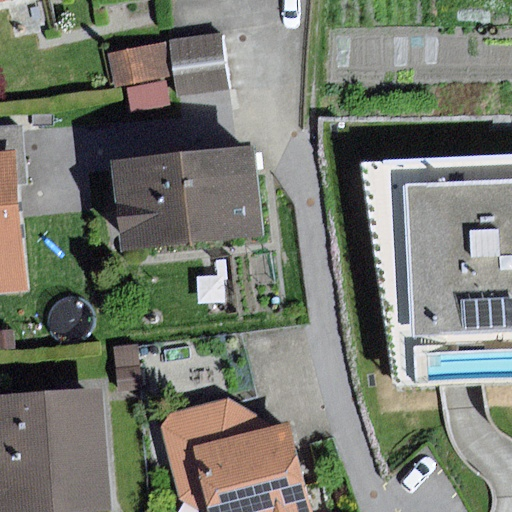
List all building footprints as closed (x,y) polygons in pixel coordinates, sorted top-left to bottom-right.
[(224,34),(171,42),(179,95),(232,87),(224,34)] [(163,45),(109,56),(116,89),(170,78),(163,45)] [(164,83),(130,90),(134,112),(168,105),(164,83)] [(0,152),(20,151),(25,150),(23,125),(0,127),(0,152)] [(256,148),(116,163),(126,258),(266,243),(256,148)] [(20,151),(0,152),(0,297),(32,295),(20,151)] [(511,158),(365,165),(396,392),(511,385),(511,158)] [(140,367),(116,369),(118,393),(143,391),(140,367)] [(107,511),(100,394),(0,400),(0,511),(107,511)] [(175,414),(163,426),(181,503),(196,511),(315,511),(292,423),(278,426),(228,400),(175,414)]
